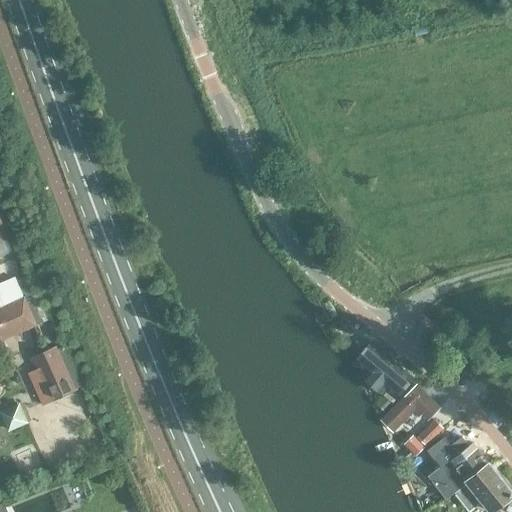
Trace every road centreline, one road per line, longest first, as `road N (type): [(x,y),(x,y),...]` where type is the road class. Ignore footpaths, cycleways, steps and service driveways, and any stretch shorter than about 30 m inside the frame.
road 1 (unclassified): [(511,457),(434,373),(293,248),(229,126),(180,0)]
road 2 (tertiary): [(219,511),(125,291),(19,0)]
